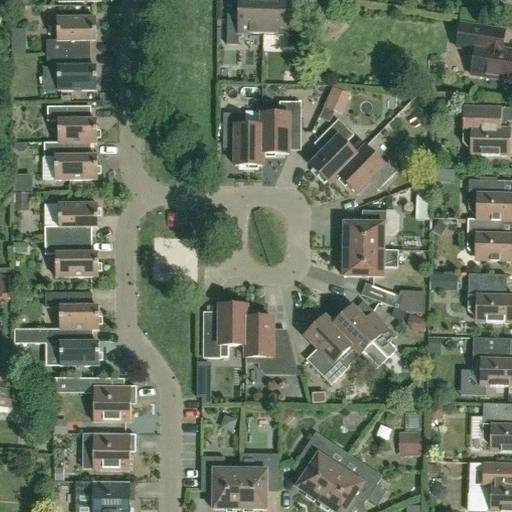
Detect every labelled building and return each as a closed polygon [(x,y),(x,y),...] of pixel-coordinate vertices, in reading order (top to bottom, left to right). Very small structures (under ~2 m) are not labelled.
[(263,35),(264,0),(239,0),(239,21),(227,21),(226,46),(238,46),(239,34),(263,35)] [(289,0),(264,0),(263,35),(288,36),(287,48),(299,48),(300,23),(289,23),(289,0)] [(47,56),(90,55),(90,43),(96,43),(96,19),(57,19),(57,42),(47,42),(47,56)] [(511,82),(511,51),(503,50),(506,32),(460,25),(457,48),(475,51),(471,76),(511,82)] [(13,45),(13,55),(26,55),(26,45),(13,45)] [(90,55),(47,56),(47,70),(57,70),(58,92),(97,92),(96,68),(90,68),(90,55)] [(262,115),(261,127),(262,127),(262,155),(288,156),(289,134),(301,134),(301,104),(279,103),(279,115),(262,115)] [(335,112),(324,107),(318,118),(328,123),(335,112)] [(91,145),(97,145),(97,121),(91,121),(91,108),(47,108),(47,123),(58,123),(58,144),(58,145),(91,145)] [(511,130),(505,130),(500,130),(501,109),(463,108),(462,144),(470,152),(470,156),(510,157),(511,130)] [(262,127),(261,127),(245,127),(245,115),(223,115),(223,145),(235,145),(235,167),(262,167),(262,155),(262,127)] [(310,167),(329,186),(338,177),(337,177),(357,157),(345,145),(353,136),(338,121),(317,143),(326,151),(310,167)] [(58,144),(44,144),(44,159),(55,159),(55,182),(97,181),(97,157),(91,157),(91,145),(58,145),(58,144)] [(337,177),(338,177),(357,196),(372,180),(381,189),(398,171),(389,162),(384,167),(365,148),(357,157),(337,177)] [(14,175),(14,192),(33,192),(33,175),(14,175)] [(498,223),(511,223),(511,195),(498,195),(499,182),(469,182),(468,210),(476,218),(476,221),(476,222),(498,222),(498,223)] [(45,242),(92,242),(92,229),(98,229),(97,205),(59,206),(59,229),(45,229),(45,242)] [(394,213),(366,213),(366,225),(344,224),(344,251),(384,252),(384,237),(394,237),(398,233),(398,217),(394,213)] [(511,236),(497,236),(498,223),(498,222),(476,222),(476,221),(468,221),(467,250),(475,258),(475,262),(511,263),(511,236)] [(92,242),(45,242),(45,256),(55,256),(56,279),(98,278),(98,254),(92,254),(92,242)] [(384,252),(344,251),(343,278),(383,278),(383,269),(398,269),(398,252),(384,252)] [(430,292),(441,292),(441,275),(430,275),(430,292)] [(506,277),(468,276),(467,311),(475,320),(475,324),(511,324),(511,297),(506,297),(506,277)] [(0,301),(10,302),(10,277),(0,277),(0,301)] [(361,297),(394,308),(398,297),(365,285),(361,297)] [(93,332),(99,332),(98,308),(92,308),(92,294),(45,295),(45,309),(59,309),(60,331),(93,331),(93,332)] [(219,329),(203,329),(203,360),(220,360),(220,359),(228,359),(229,347),(245,347),(246,347),(246,319),(247,314),(247,307),(219,307),(219,329)] [(363,319),(355,311),(352,308),(333,327),(352,347),(361,356),(361,355),(377,371),(397,352),(390,344),(397,337),(373,313),(363,319)] [(257,314),(247,314),(246,319),(246,347),(245,347),(246,364),(259,364),(259,369),(265,376),(289,376),(289,371),(296,371),(289,342),(279,342),(279,338),(276,335),(273,335),(273,319),(263,319),(257,314)] [(333,327),(325,318),(305,337),(321,353),(309,364),(331,387),(349,369),(340,359),(352,347),(333,327)] [(60,331),(14,331),(14,346),(60,345),(60,368),(99,368),(99,344),(93,344),(93,332),(93,331),(60,331)] [(511,340),(473,339),(471,375),(479,383),(479,387),(511,388),(511,361),(510,361),(511,340)] [(124,388),(124,380),(56,380),(56,395),(93,395),(93,423),(130,423),(131,402),(136,402),(136,388),(124,388)] [(13,387),(1,385),(0,385),(0,406),(10,408),(13,387)] [(325,394),(311,394),(312,405),(325,404),(325,394)] [(511,405),(483,405),(482,441),(490,449),(490,454),(511,454),(511,405)] [(59,422),(59,435),(73,435),(73,422),(59,422)] [(404,434),(404,458),(421,458),(421,434),(404,434)] [(135,450),(135,436),(83,436),(83,456),(93,456),(93,471),(130,472),(130,450),(135,450)] [(296,463),(308,470),(296,489),(318,503),(341,470),(326,461),(333,450),(313,437),(296,463)] [(240,511),(240,471),(223,471),(223,459),(201,459),(201,489),(213,489),(213,511),(240,511)] [(240,471),(240,511),(266,511),(267,489),(279,489),(279,459),(257,459),(257,471),(240,471)] [(511,511),(511,465),(483,465),(482,494),(477,494),(474,497),(472,501),(472,505),(473,509),(475,511),(488,511),(490,511),(489,511),(511,511)] [(341,470),(318,503),(331,511),(344,511),(353,500),(363,506),(367,500),(376,487),(380,481),(362,469),(355,479),(341,470)] [(135,498),(135,484),(75,483),(75,511),(129,511),(130,498),(135,498)] [(376,487),(367,500),(377,506),(385,494),(376,487)]
